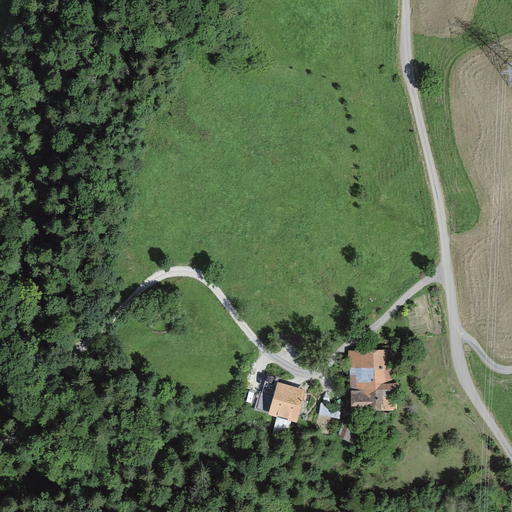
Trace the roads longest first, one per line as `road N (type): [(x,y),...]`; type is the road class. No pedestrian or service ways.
road 1 (track): [(446,271),(308,372),(271,353),(205,278),(164,273),(61,367),(28,432),(0,441)]
road 2 (unclassified): [(405,0),(406,71),(437,203),(457,358),(471,398),(511,456)]
